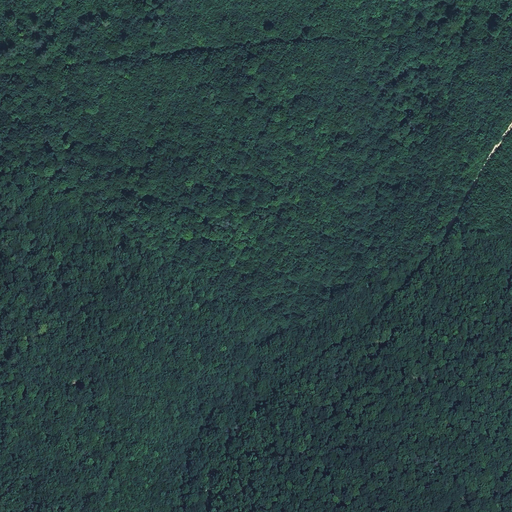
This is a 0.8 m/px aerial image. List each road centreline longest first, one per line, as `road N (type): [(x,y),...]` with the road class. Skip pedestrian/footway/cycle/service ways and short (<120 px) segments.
road 1 (track): [(61,69),(465,23)]
road 2 (track): [(208,511),(226,450),(304,363),(370,323),(455,224)]
